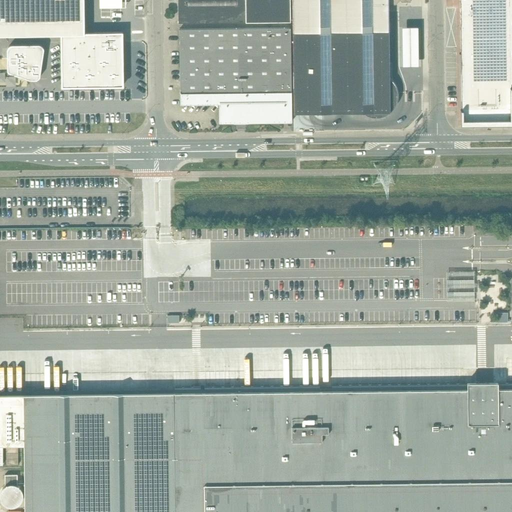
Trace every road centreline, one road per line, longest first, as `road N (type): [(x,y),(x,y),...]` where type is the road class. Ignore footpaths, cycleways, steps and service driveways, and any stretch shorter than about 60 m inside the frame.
road 1 (tertiary): [(438,139),(155,143)]
road 2 (tertiary): [(155,155),(438,153)]
road 3 (tertiary): [(0,159),(155,155)]
road 4 (tertiary): [(155,143),(0,144)]
road 5 (unclassified): [(153,0),(155,143)]
road 6 (unclassified): [(438,139),(435,0)]
